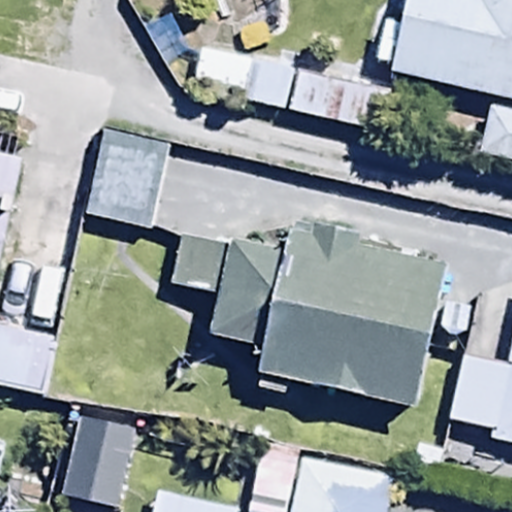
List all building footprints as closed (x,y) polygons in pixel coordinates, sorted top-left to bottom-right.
[(511,0),(403,0),(398,24),(382,20),(373,62),(388,66),(386,72),(511,100),(511,0)] [(288,71),(197,51),(188,94),(278,115),(288,71)] [(391,91),(295,71),(286,116),(381,136),(391,91)] [(511,111),(485,106),(474,157),(511,165),(511,111)] [(167,139),(95,126),(80,215),(151,227),(167,139)] [(0,385),(45,394),(56,335),(0,324),(0,218),(12,155),(0,152),(0,385)] [(443,260),(358,243),(360,230),(312,221),(310,231),(287,227),(284,245),(232,234),(230,243),(176,233),(166,283),(214,292),(205,334),(258,345),(249,391),(283,398),(287,378),(414,403),(443,260)] [(511,309),(500,363),(460,355),(445,423),(483,431),(482,437),(511,443),(511,309)] [(280,511),(292,445),(257,439),(244,511),(280,511)] [(384,511),(391,477),(295,460),(285,511),(384,511)] [(228,511),(231,501),(152,486),(146,511),(228,511)]
